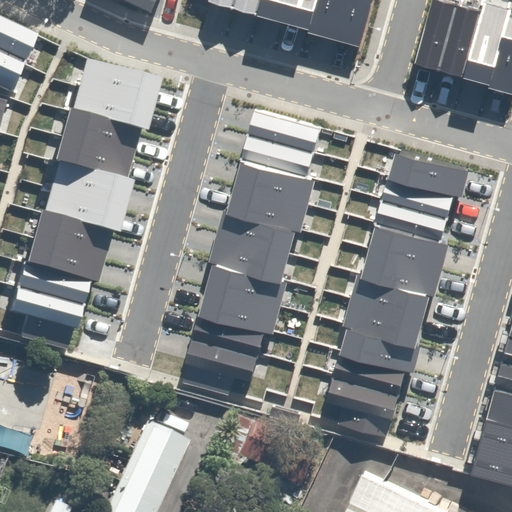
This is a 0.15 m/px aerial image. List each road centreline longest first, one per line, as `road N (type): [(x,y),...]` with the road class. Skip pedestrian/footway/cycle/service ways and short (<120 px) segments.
road 1 (residential): [(131,338),(211,42)]
road 2 (residential): [(381,90),(211,42)]
road 3 (residential): [(211,42),(79,0)]
road 4 (residential): [(511,126),(381,90)]
